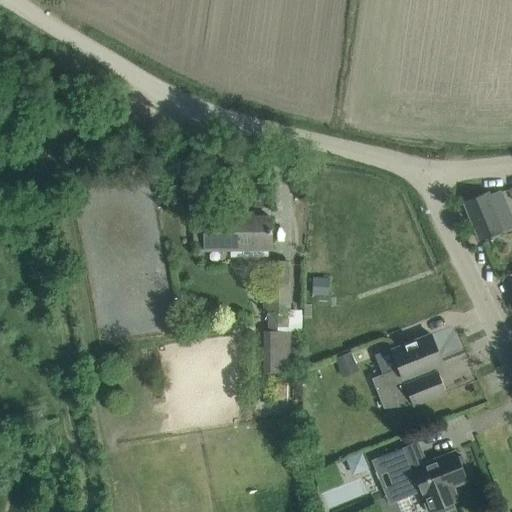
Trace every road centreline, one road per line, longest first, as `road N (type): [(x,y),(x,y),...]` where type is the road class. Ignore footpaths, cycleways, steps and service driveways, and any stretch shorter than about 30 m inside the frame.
road 1 (residential): [(511,365),(420,170)]
road 2 (track): [(166,99),(0,4)]
road 3 (track): [(166,99),(134,120),(0,153)]
road 4 (track): [(296,139),(166,99)]
road 5 (residential): [(420,170),(296,139)]
